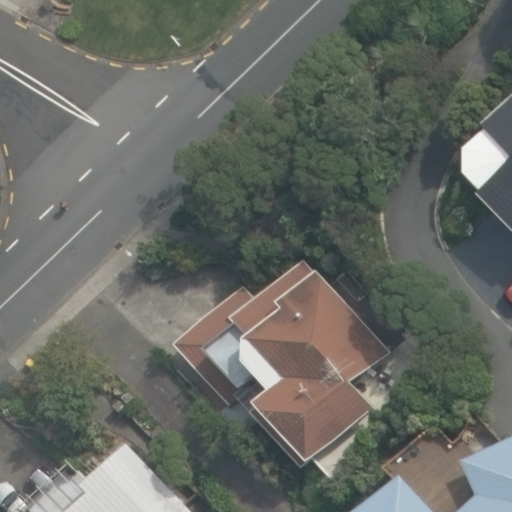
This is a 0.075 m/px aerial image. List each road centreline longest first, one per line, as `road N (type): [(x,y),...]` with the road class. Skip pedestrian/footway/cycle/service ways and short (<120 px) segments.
road 1 (residential): [(171,154),(0,320)]
road 2 (residential): [(327,0),(171,154)]
road 3 (residential): [(171,154),(0,58)]
